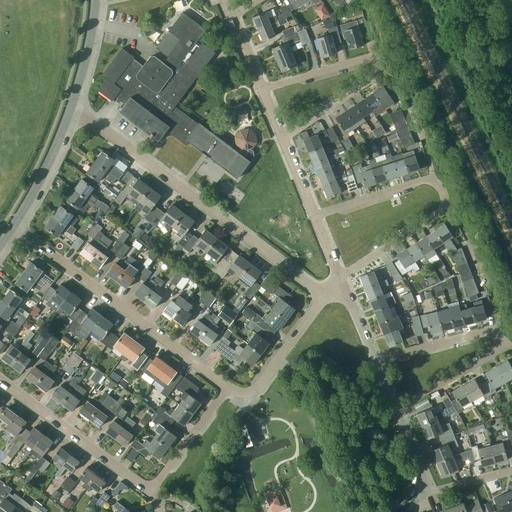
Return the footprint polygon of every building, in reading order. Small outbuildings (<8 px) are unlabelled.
[(321,0),(320,0),(290,0),(295,8),(307,0),(312,0),(315,4),(321,0)] [(330,16),(323,4),(315,9),(322,21),(330,16)] [(258,29),(286,18),(292,15),(286,6),(280,8),(282,13),(268,18),(266,12),(253,17),(258,29)] [(183,12),(156,47),(169,57),(164,63),(155,55),(150,56),(142,66),(132,59),(134,57),(122,48),(102,75),(107,79),(99,91),(112,101),(115,97),(125,104),(120,112),(159,142),(167,131),(186,146),(189,142),(237,178),(253,158),(252,150),(257,143),(255,134),(248,129),(240,130),(235,137),(236,145),(243,150),(240,153),(199,123),(198,124),(175,106),(215,53),(204,44),(207,40),(201,36),(206,30),(183,12)] [(286,18),(258,29),(262,40),(275,35),(272,28),(288,22),(286,18)] [(334,26),(332,18),(323,21),(326,29),(334,26)] [(356,21),(340,25),(344,39),(347,39),(350,49),(364,45),(362,37),(361,33),(367,31),(368,35),(369,35),(367,29),(364,18),(356,20),(356,21)] [(282,31),(284,37),(296,32),(300,30),(298,25),(294,26),(282,31)] [(340,37),(336,26),(328,29),(329,32),(330,35),(317,39),(322,57),(337,53),(334,45),(333,39),(337,38),(339,37),(340,37)] [(305,29),(296,32),(284,37),(282,38),(285,44),(273,49),(282,71),(297,65),(289,45),(300,41),(302,45),(310,42),(305,29)] [(239,89),(233,73),(224,76),(231,92),(239,89)] [(383,86),(373,92),(382,104),(381,105),(384,109),(394,102),(383,86)] [(372,111),(381,105),(382,104),(373,92),(364,99),(372,111)] [(354,105),(363,117),(368,114),(372,118),(375,116),(372,111),(364,99),(354,105)] [(354,105),(345,111),(356,128),(365,121),(363,118),(363,117),(354,105)] [(392,119),(403,115),(401,109),(389,114),(392,119)] [(356,128),(345,111),(335,118),(344,130),(346,134),(356,128)] [(392,119),(394,125),(405,121),(403,115),(392,119)] [(405,121),(394,125),(396,131),(408,127),(405,121)] [(373,133),(377,138),(385,133),(381,126),(372,131),(374,133),(373,133)] [(338,139),(331,127),(325,131),(328,136),(332,142),(338,139)] [(396,131),(399,137),(410,132),(408,127),(396,131)] [(309,152),(322,146),(320,139),(328,136),(325,131),(318,134),(304,140),(309,152)] [(398,139),(396,132),(387,136),(390,143),(398,139)] [(410,132),(399,137),(401,143),(412,138),(410,132)] [(354,148),(348,138),(342,141),(348,152),(354,148)] [(387,146),(384,138),(378,140),(381,148),(387,146)] [(415,144),(412,138),(401,143),(403,148),(415,144)] [(327,158),(327,157),(322,146),(309,152),(314,163),(327,158)] [(95,162),(115,177),(117,178),(119,180),(123,173),(112,164),(115,160),(103,151),(95,162)] [(413,151),(402,154),(409,173),(419,170),(413,151)] [(387,180),(398,177),(390,153),(385,155),(386,159),(381,161),(387,180)] [(398,177),(409,173),(402,154),(392,157),(390,153),(398,177)] [(318,175),(332,169),(331,167),(329,163),(334,161),(333,160),(331,155),(327,157),(327,158),(314,163),(318,175)] [(370,164),(370,165),(376,184),(387,180),(381,161),(376,163),(374,158),(369,160),(370,164)] [(115,177),(95,162),(87,172),(99,181),(102,177),(113,184),(117,178),(115,177)] [(365,187),(376,184),(370,165),(362,167),(361,163),(352,166),(357,183),(363,181),(365,187)] [(332,169),(318,175),(323,186),(343,178),(346,177),(352,174),(350,169),(344,171),(342,176),(339,175),(337,174),(334,175),(332,169)] [(126,185),(133,176),(132,176),(133,175),(128,171),(120,181),(126,185)] [(357,190),(352,174),(346,177),(343,178),(323,186),(328,198),(341,193),(339,186),(346,183),(349,192),(357,190)] [(94,205),(98,207),(101,202),(90,194),(94,188),(82,179),(74,190),(94,205)] [(132,189),(126,185),(116,198),(114,201),(120,205),(122,202),(126,197),(131,201),(137,205),(139,201),(149,188),(139,180),(138,180),(132,189)] [(118,193),(107,184),(103,189),(114,198),(118,193)] [(149,222),(159,210),(154,206),(161,196),(149,188),(139,201),(145,206),(142,210),(148,214),(144,218),(149,222)] [(94,205),(74,190),(66,200),(78,209),(83,213),(88,205),(92,208),(94,205)] [(149,222),(153,225),(156,227),(159,222),(164,226),(168,233),(173,227),(183,213),(173,205),(165,215),(159,210),(149,222)] [(76,230),(72,227),(78,219),(61,207),(54,217),(74,232),(76,230)] [(114,209),(110,207),(105,213),(109,216),(114,209)] [(94,226),(104,213),(100,209),(89,223),(94,226)] [(177,244),(183,248),(192,235),(187,231),(194,221),(183,213),(173,227),(179,231),(176,235),(181,239),(177,244)] [(74,232),(54,217),(46,227),(57,236),(63,229),(71,235),(74,232)] [(103,218),(98,224),(104,228),(109,222),(103,218)] [(103,244),(108,238),(103,234),(99,231),(102,228),(96,223),(94,226),(88,235),(90,236),(92,238),(91,239),(88,243),(80,254),(90,261),(98,250),(103,244)] [(443,243),(449,252),(456,249),(450,239),(453,237),(445,224),(435,231),(443,243)] [(138,227),(131,235),(136,239),(143,230),(138,227)] [(200,247),(207,252),(217,239),(206,230),(198,240),(192,235),(183,248),(182,250),(188,254),(193,247),(198,251),(200,247)] [(435,231),(426,237),(437,254),(442,250),(439,246),(443,243),(435,231)] [(144,234),(141,239),(145,243),(149,238),(144,234)] [(84,241),(78,237),(71,246),(77,251),(84,241)] [(437,254),(426,237),(416,243),(424,255),(427,260),(437,254)] [(98,250),(90,261),(100,268),(108,257),(103,254),(112,242),(108,238),(103,244),(98,250)] [(110,251),(115,255),(124,244),(118,239),(110,251)] [(228,247),(217,239),(207,252),(212,256),(210,260),(215,264),(211,269),(217,273),(226,260),(220,256),(228,247)] [(415,261),(424,255),(416,243),(407,249),(415,261)] [(124,244),(115,255),(121,259),(130,248),(124,244)] [(451,252),(453,257),(464,253),(462,248),(457,250),(456,249),(449,252),(449,253),(451,252)] [(415,261),(407,249),(397,255),(400,260),(395,263),(402,275),(407,271),(412,268),(415,272),(419,269),(415,261)] [(157,254),(153,251),(148,257),(153,261),(157,254)] [(466,258),(464,253),(453,257),(455,262),(466,258)] [(234,273),(240,277),(250,263),(240,255),(232,265),(226,260),(217,273),(223,278),(228,271),(233,275),(234,273)] [(117,281),(134,259),(130,256),(126,261),(125,260),(120,266),(115,263),(107,274),(117,281)] [(457,267),(468,263),(466,258),(455,262),(457,267)] [(134,259),(117,281),(127,288),(135,277),(130,274),(135,268),(134,267),(138,262),(134,259)] [(31,262),(23,272),(47,290),(50,286),(41,280),(40,278),(45,272),(31,262)] [(385,266),(393,277),(399,273),(391,262),(385,266)] [(250,263),(240,277),(246,281),(244,284),(249,287),(244,294),(250,298),(259,286),(254,282),(262,272),(250,263)] [(470,268),(468,263),(457,267),(459,273),(470,268)] [(135,275),(140,278),(147,269),(142,265),(135,275)] [(471,273),(470,268),(459,273),(460,276),(461,277),(471,273)] [(147,269),(140,278),(145,282),(152,272),(147,269)] [(176,286),(183,276),(185,275),(179,270),(170,282),(176,286)] [(383,281),(383,280),(381,276),(377,278),(374,271),(360,277),(365,288),(383,281)] [(47,290),(23,272),(15,283),(27,291),(32,285),(39,290),(44,294),(47,290)] [(402,278),(399,273),(393,277),(396,282),(402,278)] [(463,282),(473,278),(471,273),(461,277),(463,282)] [(185,275),(183,276),(176,286),(182,291),(191,279),(185,275)] [(157,284),(161,279),(157,276),(153,281),(151,280),(147,286),(142,283),(134,294),(144,301),(152,290),(157,284)] [(272,295),(273,293),(278,286),(266,277),(260,286),(272,295)] [(465,287),(475,283),(473,278),(463,282),(465,287)] [(165,282),(161,279),(157,284),(160,287),(165,282)] [(365,288),(370,300),(383,294),(380,288),(389,285),(386,279),(383,280),(383,281),(365,288)] [(477,288),(475,283),(465,287),(467,292),(477,288)] [(56,310),(60,306),(71,292),(60,284),(56,290),(50,286),(47,290),(44,294),(42,297),(47,301),(46,303),(56,310)] [(291,296),(278,286),(273,293),(278,297),(274,302),(277,304),(273,309),(287,320),(295,309),(290,305),(292,302),(289,300),(291,296)] [(477,288),(467,292),(469,298),(477,295),(476,294),(479,293),(477,288)] [(2,299),(19,312),(21,308),(17,305),(22,298),(10,289),(2,299)] [(152,290),(144,301),(153,308),(161,297),(152,290)] [(199,301),(204,305),(211,295),(206,291),(199,301)] [(71,292),(60,306),(56,311),(60,314),(64,309),(70,313),(68,317),(74,321),(82,310),(76,306),(81,299),(71,292)] [(30,299),(36,303),(40,298),(34,293),(30,299)] [(164,311),(173,318),(190,296),(186,293),(184,296),(180,293),(173,301),(172,300),(164,311)] [(370,300),(374,312),(388,306),(383,294),(370,300)] [(425,301),(422,294),(416,296),(418,303),(425,301)] [(216,299),(211,295),(204,305),(209,309),(216,299)] [(190,296),(173,318),(183,325),(191,314),(189,313),(196,304),(192,302),(194,299),(190,296)] [(243,297),(236,307),(240,310),(248,300),(243,297)] [(15,316),(19,312),(2,299),(0,302),(0,313),(8,320),(13,314),(15,316)] [(474,307),(471,308),(475,322),(486,319),(483,305),(482,305),(481,300),(473,302),(474,307)] [(466,304),(459,306),(464,325),(475,322),(471,308),(467,309),(466,304)] [(379,323),(393,318),(389,308),(392,307),(391,305),(388,306),(374,312),(379,323)] [(225,306),(218,316),(230,325),(237,315),(225,306)] [(464,325),(459,306),(448,309),(453,328),(464,325)] [(87,314),(82,310),(74,321),(79,325),(79,328),(88,335),(92,330),(102,316),(92,308),(87,314)] [(279,331),(287,320),(273,309),(268,315),(266,314),(262,319),(257,314),(252,321),(264,330),(269,324),(279,331)] [(442,331),(453,328),(448,309),(437,311),(442,331)] [(431,333),(442,331),(437,311),(437,312),(437,311),(420,316),(423,328),(429,326),(431,333)] [(200,338),(216,316),(213,313),(211,316),(207,313),(200,321),(199,320),(191,331),(200,338)] [(393,318),(379,323),(384,335),(403,327),(398,315),(393,318)] [(102,316),(92,330),(102,337),(100,341),(106,345),(114,334),(108,330),(113,324),(102,316)] [(216,316),(200,338),(210,345),(218,335),(215,332),(219,327),(216,325),(217,324),(220,319),(216,316)] [(46,323),(40,319),(36,324),(41,328),(46,323)] [(8,325),(16,332),(20,327),(12,321),(8,325)] [(74,321),(69,328),(74,332),(79,325),(74,321)] [(260,336),(264,330),(252,321),(247,327),(253,331),(249,337),(252,339),(248,344),(261,355),(269,344),(260,336)] [(419,321),(413,323),(416,336),(423,335),(419,321)] [(16,332),(8,325),(5,330),(13,336),(16,332)] [(403,327),(384,335),(389,347),(402,341),(400,335),(405,333),(403,327)] [(1,358),(11,365),(29,342),(28,342),(34,334),(31,331),(25,339),(20,345),(14,341),(1,358)] [(114,346),(124,354),(135,340),(124,332),(119,338),(114,334),(106,345),(111,349),(114,346)] [(44,348),(52,337),(47,333),(41,341),(39,344),(44,348)] [(65,342),(75,349),(80,342),(70,334),(65,342)] [(222,336),(213,348),(228,359),(229,356),(233,359),(239,363),(243,358),(244,358),(253,365),(261,355),(248,344),(244,350),(239,346),(235,351),(228,346),(231,342),(227,339),(222,336)] [(59,341),(52,337),(44,348),(43,349),(49,354),(59,341)] [(139,368),(147,356),(141,352),(145,347),(135,340),(124,354),(121,358),(125,361),(128,357),(135,361),(131,366),(137,371),(139,368)] [(29,342),(11,365),(21,372),(31,359),(27,355),(29,352),(28,351),(32,345),(29,342)] [(66,372),(78,356),(73,352),(61,368),(66,372)] [(78,356),(66,372),(71,375),(83,359),(78,356)] [(145,373),(155,380),(167,363),(156,356),(153,360),(147,356),(139,368),(145,373)] [(497,366),(505,381),(511,377),(511,366),(511,367),(508,360),(497,366)] [(36,384),(51,364),(46,361),(42,366),(41,365),(38,369),(34,366),(26,377),(36,384)] [(167,363),(155,380),(164,387),(160,393),(166,397),(167,395),(173,388),(175,385),(179,379),(173,375),(177,371),(167,363)] [(51,364),(36,384),(46,391),(54,381),(49,377),(56,368),(51,364)] [(484,382),(491,395),(497,391),(495,387),(505,381),(497,366),(485,373),(489,379),(484,382)] [(106,376),(104,374),(97,369),(90,379),(96,384),(98,381),(101,383),(106,376)] [(74,376),(71,380),(68,385),(64,389),(60,386),(52,396),(62,404),(77,384),(76,383),(79,380),(74,376)] [(177,385),(175,387),(182,393),(181,394),(180,396),(184,398),(180,404),(193,414),(200,406),(201,404),(200,402),(192,396),(195,393),(199,388),(183,376),(179,381),(177,385)] [(128,382),(123,378),(119,385),(124,388),(128,382)] [(474,379),(463,385),(472,400),(483,394),(486,397),(491,395),(484,382),(478,386),(474,379)] [(86,391),(77,384),(62,404),(72,411),(79,400),(86,391)] [(461,406),(472,400),(463,385),(452,391),(456,398),(451,401),(456,411),(457,413),(463,410),(461,406)] [(90,420),(108,395),(104,392),(100,397),(97,401),(94,398),(90,403),(88,402),(80,412),(90,420)] [(107,409),(114,414),(121,404),(108,395),(90,420),(99,427),(107,416),(104,413),(107,409)] [(438,420),(451,414),(456,411),(451,401),(448,397),(442,400),(447,408),(435,413),(431,405),(425,407),(426,410),(416,414),(421,426),(438,420)] [(338,410),(333,398),(326,401),(331,413),(338,410)] [(130,411),(121,404),(114,414),(121,419),(117,424),(113,421),(106,431),(115,438),(130,419),(126,416),(130,411)] [(185,425),(193,414),(180,404),(175,410),(171,408),(168,411),(160,406),(156,412),(159,414),(171,424),(175,418),(185,425)] [(6,428),(16,415),(7,407),(0,416),(0,417),(5,422),(3,426),(6,428)] [(159,432),(155,437),(168,447),(177,437),(167,429),(171,424),(159,414),(156,412),(151,417),(160,424),(156,429),(159,432)] [(152,417),(146,413),(139,422),(145,426),(152,417)] [(18,431),(24,424),(26,422),(16,415),(6,428),(3,432),(7,435),(10,431),(15,435),(18,431)] [(130,419),(115,438),(125,446),(132,435),(131,434),(134,430),(131,428),(135,422),(130,419)] [(440,440),(453,434),(451,429),(446,431),(443,425),(440,426),(438,420),(421,426),(427,439),(438,434),(440,440)] [(245,441),(256,437),(251,422),(240,426),(245,441)] [(485,431),(483,424),(467,428),(469,435),(485,431)] [(25,439),(24,441),(28,445),(25,449),(23,452),(28,455),(30,452),(33,448),(35,445),(43,435),(33,427),(30,432),(28,435),(27,437),(26,438),(25,439)] [(458,446),(453,434),(440,440),(442,445),(431,450),(437,463),(453,456),(450,450),(453,449),(453,448),(458,446)] [(33,448),(30,452),(39,458),(41,456),(41,457),(42,455),(45,452),(53,442),(43,435),(35,445),(33,448)] [(7,455),(18,439),(14,436),(7,446),(3,452),(7,455)] [(491,445),(495,463),(508,459),(506,451),(511,450),(508,436),(507,437),(502,438),(503,442),(491,445)] [(168,447),(155,437),(151,442),(146,439),(142,444),(135,439),(131,445),(146,457),(150,451),(160,459),(168,447)] [(16,452),(23,443),(18,439),(7,455),(2,462),(6,465),(16,452)] [(471,446),(472,449),(475,460),(481,458),(483,466),(495,463),(491,445),(490,442),(485,444),(485,447),(478,449),(477,445),(471,446)] [(59,469),(70,455),(60,447),(52,457),(58,462),(55,466),(59,469)] [(476,464),(475,460),(472,449),(465,451),(469,465),(476,464)] [(59,469),(54,475),(58,478),(66,468),(71,472),(79,462),(70,455),(59,469)] [(38,469),(45,460),(41,457),(41,456),(39,458),(29,471),(33,475),(35,473),(38,469)] [(459,472),(453,456),(437,463),(442,475),(452,471),(453,473),(459,472)] [(38,469),(35,473),(39,476),(41,472),(42,472),(50,463),(45,460),(38,469)] [(86,489),(96,475),(87,467),(79,477),(85,482),(82,486),(86,489)] [(96,475),(86,489),(89,492),(92,488),(98,492),(105,481),(96,475)] [(60,486),(64,489),(72,480),(67,476),(60,486)] [(72,480),(64,489),(65,490),(62,493),(66,497),(76,483),(72,480)] [(123,481),(115,493),(121,497),(129,485),(123,481)] [(0,503),(0,511),(10,511),(16,506),(21,498),(14,493),(12,496),(9,493),(11,489),(5,485),(0,491),(0,499),(2,501),(0,503)] [(61,493),(55,489),(51,495),(57,499),(61,493)] [(276,511),(286,509),(279,490),(265,495),(270,511),(276,511)] [(511,490),(494,498),(499,511),(507,511),(511,510),(511,490)] [(98,500),(96,503),(102,507),(110,496),(104,492),(98,500)] [(67,496),(61,504),(68,509),(74,501),(67,496)] [(91,509),(96,503),(98,500),(94,496),(87,506),(91,509)] [(28,504),(21,498),(16,506),(10,511),(37,511),(39,510),(42,506),(43,505),(37,500),(34,505),(33,506),(32,507),(32,506),(27,511),(24,509),(28,504)] [(482,511),(477,499),(471,501),(472,504),(464,508),(462,503),(442,511),(482,511)] [(130,511),(125,507),(117,502),(114,506),(118,509),(115,511),(130,511)]
